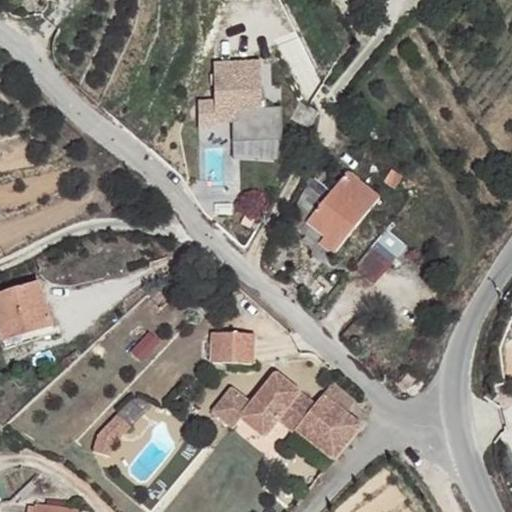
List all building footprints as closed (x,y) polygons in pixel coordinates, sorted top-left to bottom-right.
[(213,99),(213,119),(236,119),(235,108),(259,106),(259,73),(214,73),(213,99)] [(197,99),(197,125),(214,124),(213,119),(213,99),(197,99)] [(301,102),(289,119),(306,130),(317,113),(301,102)] [(235,108),(236,119),(259,118),(259,106),(235,108)] [(388,181),(397,187),(404,176),(394,170),(388,181)] [(348,174),(309,224),(327,240),(323,246),(336,256),(380,200),(348,174)] [(300,206),(318,212),(327,184),(309,179),(300,206)] [(373,285),(408,247),(387,228),(353,267),(373,285)] [(26,285),(0,292),(0,337),(25,331),(26,336),(41,332),(26,285)] [(25,331),(0,337),(0,349),(28,342),(26,336),(25,331)] [(246,340),(213,338),(204,347),(203,358),(220,370),(245,371),(246,340)] [(204,338),(204,347),(213,338),(204,338)] [(201,370),(220,370),(203,358),(201,370)] [(422,376),(416,369),(403,383),(411,389),(422,376)] [(286,433),(289,429),(306,405),(266,377),(244,408),(234,422),(257,439),(270,421),(286,433)] [(318,390),(313,395),(339,413),(342,409),(345,402),(323,384),(318,390)] [(244,408),(222,393),(204,417),(226,433),(234,422),(244,408)] [(306,405),(289,429),(330,459),(354,425),(339,413),(313,395),(306,405)] [(108,424),(93,444),(107,455),(122,435),(108,424)] [(91,446),(86,460),(102,467),(107,455),(93,444),(91,446)]
